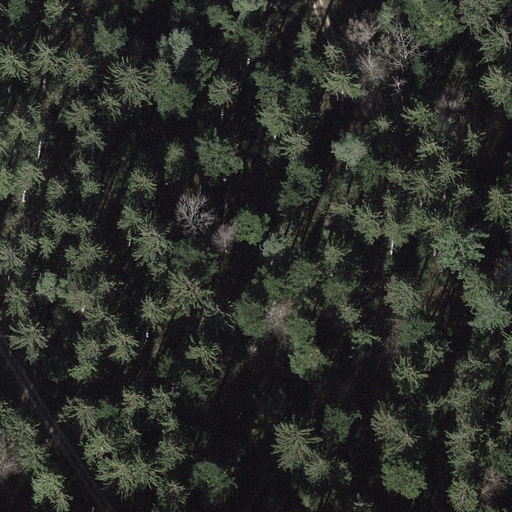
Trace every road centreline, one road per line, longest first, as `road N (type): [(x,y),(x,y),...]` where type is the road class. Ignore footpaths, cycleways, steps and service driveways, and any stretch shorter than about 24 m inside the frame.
road 1 (track): [(511,326),(388,153),(326,0)]
road 2 (track): [(105,511),(0,364)]
